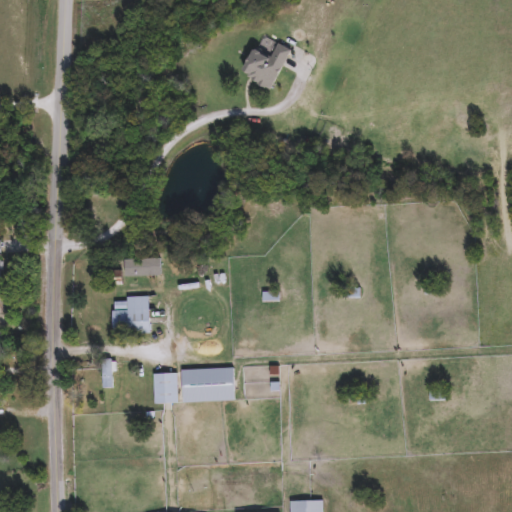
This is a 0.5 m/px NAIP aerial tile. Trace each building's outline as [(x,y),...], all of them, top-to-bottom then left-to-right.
[(244,48),(266,58),(272,43),(285,49),(267,89),(233,73),(244,48)] [(166,273),(146,273),(146,264),(166,264),(166,273)] [(361,299),(344,299),(344,285),(361,285),(361,299)] [(152,298),(152,335),(116,335),(115,299),(152,298)] [(154,373),(156,405),(237,400),(236,369),(154,373)] [(432,392),(448,392),(448,401),(432,401),(432,392)] [(292,511),(325,511),(325,502),(292,502),(292,511)]
